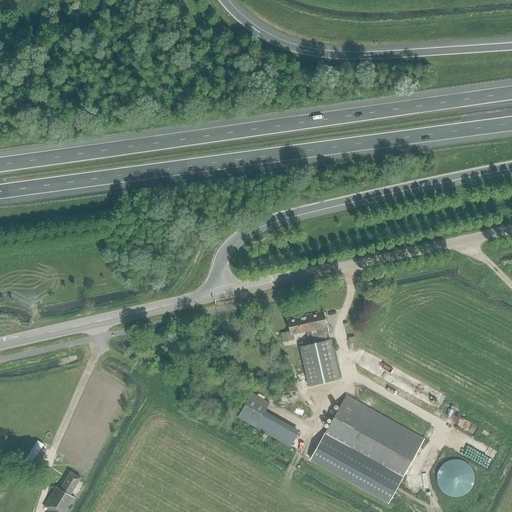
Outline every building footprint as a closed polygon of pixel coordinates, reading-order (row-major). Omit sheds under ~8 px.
[(330,340),(327,340),(326,333),(328,332),(323,311),(307,315),(310,330),(312,337),(312,338),(313,344),(299,347),(308,386),(339,379),(330,340)] [(307,339),(312,338),(312,337),(310,330),(307,315),(297,318),(300,332),(306,331),(307,339)] [(292,334),(300,332),(297,318),(286,320),(289,331),(286,332),(280,333),(282,342),(294,340),(292,334)] [(289,447),(297,433),(263,414),(269,404),(251,393),(237,417),(289,447)] [(346,396),(309,462),(387,505),(423,439),(346,396)] [(471,488),(474,480),(472,471),(465,462),(457,459),(448,461),(442,465),(438,471),(437,473),(437,482),(440,489),(447,495),(456,497),(464,494),(471,488)] [(72,491),(78,481),(80,478),(70,472),(60,489),(55,486),(43,507),(49,510),(47,511),(65,511),(74,498),(70,495),(72,491)]
